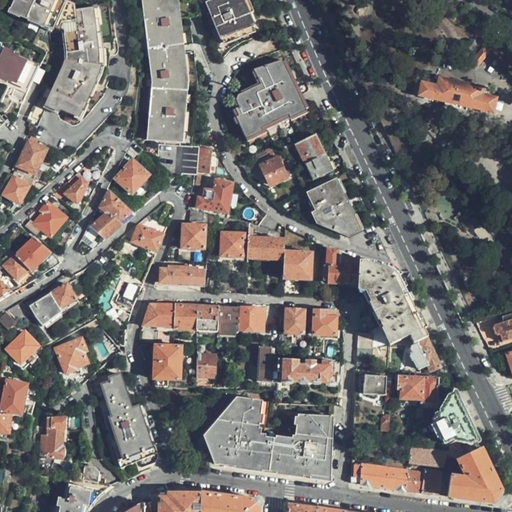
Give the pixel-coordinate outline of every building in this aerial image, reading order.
[(60,79),(49,98),(79,112),(79,113),(82,108),(84,108),(99,81),(96,80),(99,73),(103,58),(102,48),(104,47),(100,19),(97,20),(96,9),(76,12),(75,7),(60,0),(15,0),(11,11),(52,31),(54,28),(63,33),(66,40),(69,55),(69,62),(60,79)] [(142,0),(151,83),(144,135),(155,136),(156,139),(174,141),(180,78),(174,20),(188,18),(186,0),(142,0)] [(217,0),(207,5),(222,43),(254,30),(242,0),(217,0)] [(195,83),(188,18),(174,20),(180,78),(174,141),(189,143),(195,83)] [(254,30),(222,43),(224,48),(256,35),(254,30)] [(20,94),(34,65),(14,56),(15,53),(2,48),(0,51),(0,77),(3,79),(4,75),(15,80),(10,89),(20,94)] [(473,69),(486,55),(486,51),(482,48),(480,48),(467,63),(473,69)] [(35,63),(15,53),(14,56),(34,65),(35,63)] [(294,87),(283,60),(254,69),(259,84),(236,94),(235,102),(238,108),(235,110),(238,116),(234,118),(245,139),(305,111),(294,87)] [(491,112),(495,97),(479,94),(480,87),(438,78),(437,86),(420,82),(417,96),(444,102),(443,106),(465,110),(466,107),(491,112)] [(79,112),(49,98),(45,105),(45,106),(58,112),(59,109),(77,117),(79,112)] [(331,171),(314,135),(295,145),(312,181),(331,171)] [(33,174),(45,149),(27,140),(16,166),(33,174)] [(141,148),(132,140),(125,149),(133,156),(141,148)] [(199,146),(195,171),(202,173),(208,174),(212,148),(199,146)] [(255,160),(262,176),(265,175),(270,186),(288,178),(279,156),(269,161),(266,154),(255,160)] [(130,193),(146,175),(131,159),(115,177),(130,193)] [(89,177),(96,182),(100,174),(93,169),(89,177)] [(85,183),(73,173),(54,191),(59,196),(63,193),(74,204),(79,197),(85,183)] [(17,204),(28,185),(11,176),(2,194),(17,204)] [(227,212),(232,183),(216,180),(214,189),(204,187),(202,196),(197,195),(195,206),(227,212)] [(347,206),(334,180),(306,194),(315,212),(312,214),(317,224),(341,233),(348,236),(359,231),(347,206)] [(99,207),(106,213),(107,211),(118,224),(131,212),(108,189),(99,207)] [(28,219),(23,226),(34,234),(39,228),(49,237),(65,218),(45,203),(38,211),(41,213),(33,223),(28,219)] [(208,213),(190,210),(188,220),(202,221),(202,222),(207,223),(208,213)] [(106,213),(90,227),(103,238),(120,225),(118,224),(107,211),(106,213)] [(266,228),(258,225),(247,222),(246,259),(282,259),(283,252),(283,240),(251,238),(251,229),(264,233),(266,228)] [(142,246),(155,252),(163,234),(139,224),(137,226),(136,227),(130,241),(128,247),(137,251),(140,245),(142,246)] [(204,226),(182,225),(181,248),(203,249),(204,226)] [(124,238),(130,241),(136,227),(134,226),(121,237),(124,238)] [(242,257),(242,234),(221,233),(220,256),(242,257)] [(15,254),(13,256),(26,269),(29,272),(49,252),(31,237),(15,254)] [(357,283),(357,262),(358,260),(336,251),(327,250),(327,265),(324,264),(324,281),(336,282),(336,283),(348,284),(348,283),(357,283)] [(26,269),(13,256),(7,251),(0,257),(0,267),(2,266),(16,279),(26,269)] [(282,259),(282,279),(310,280),(311,253),(283,252),(282,259)] [(373,266),(357,262),(357,283),(357,289),(366,292),(371,303),(370,304),(377,319),(379,319),(383,329),(382,330),(389,345),(410,344),(426,336),(402,286),(398,277),(395,273),(389,269),(373,264),(373,266)] [(120,268),(116,264),(102,281),(107,285),(120,268)] [(140,283),(146,268),(139,265),(134,278),(140,283)] [(140,283),(141,284),(148,269),(146,268),(140,283)] [(204,271),(159,268),(153,284),(203,286),(204,271)] [(114,300),(132,307),(141,284),(140,283),(134,278),(123,270),(119,277),(124,279),(114,300)] [(0,301),(12,293),(0,281),(0,301)] [(49,294),(59,310),(75,298),(65,283),(49,294)] [(60,313),(59,310),(49,294),(29,308),(34,317),(41,326),(60,313)] [(150,303),(141,325),(172,326),(173,305),(173,300),(158,299),(150,303)] [(7,310),(17,321),(27,314),(20,302),(7,310)] [(172,329),(195,329),(196,306),(173,305),(172,326),(172,329)] [(195,329),(195,331),(216,332),(216,330),(217,307),(196,306),(195,329)] [(236,330),(240,330),(240,308),(217,307),(216,330),(236,330)] [(258,308),(240,307),(240,308),(240,330),(262,331),(264,309),(258,309),(258,308)] [(303,333),(304,310),(286,309),(284,332),(303,333)] [(336,312),(309,311),(308,322),(314,321),(313,334),(335,335),(336,312)] [(0,322),(6,329),(13,322),(5,312),(0,317),(0,322)] [(503,323),(495,325),(493,327),(491,329),(493,332),(496,335),(499,335),(501,340),(502,342),(510,339),(511,338),(511,317),(511,315),(501,317),(503,323)] [(19,364),(37,347),(23,332),(5,349),(19,364)] [(357,333),(356,365),(371,366),(373,334),(357,333)] [(432,370),(440,366),(427,338),(412,345),(410,347),(410,349),(411,350),(414,352),(411,354),(418,369),(427,365),(429,370),(432,370)] [(85,350),(80,339),(54,349),(64,373),(74,370),(74,368),(86,363),(82,352),(85,350)] [(202,346),(195,345),(194,376),(206,376),(206,378),(212,378),(212,376),(215,377),(215,355),(202,355),(202,346)] [(153,386),(166,386),(166,379),(178,380),(180,347),(154,346),(152,376),(153,386)] [(277,372),(278,358),(273,359),(273,354),(270,354),(270,348),(258,347),(257,382),(276,383),(277,372)] [(285,359),(278,358),(277,372),(283,372),(282,382),(292,383),(292,381),(326,383),(326,384),(337,385),(338,363),(323,361),(322,366),(315,365),(315,362),(313,361),(307,361),(306,362),(306,364),(297,364),(297,360),(290,360),(290,361),(285,361),(285,359)] [(133,458),(155,453),(138,400),(128,403),(117,369),(106,373),(108,377),(98,380),(110,410),(102,414),(120,461),(133,458)] [(391,374),(365,371),(364,377),(363,383),(363,392),(375,394),(376,395),(382,395),(385,395),(386,385),(390,385),(391,374)] [(421,399),(422,378),(399,377),(399,388),(401,388),(400,398),(421,399)] [(421,399),(421,400),(421,404),(424,406),(432,407),(435,404),(436,387),(438,386),(438,378),(422,377),(422,378),(421,399)] [(0,413),(9,414),(20,414),(25,384),(5,381),(0,404),(0,413)] [(466,418),(454,393),(447,396),(439,410),(440,413),(434,415),(436,419),(432,421),(431,424),(439,440),(442,439),(443,443),(448,441),(453,440),(454,442),(476,440),(466,418)] [(261,400),(239,398),(206,437),(217,464),(273,473),(318,478),(318,476),(321,476),(328,472),(330,415),(298,413),(296,439),(260,436),(261,400)] [(0,413),(0,432),(7,433),(9,414),(0,413)] [(381,418),(381,431),(388,432),(389,416),(384,416),(381,418)] [(60,446),(62,417),(47,418),(46,436),(41,436),(40,454),(46,455),(46,457),(62,458),(62,446),(60,446)] [(447,453),(446,457),(456,459),(479,447),(476,440),(454,442),(453,440),(448,441),(446,450),(448,450),(447,453)] [(442,469),(446,457),(447,453),(410,447),(407,463),(442,469)] [(479,447),(456,459),(464,475),(467,475),(467,478),(458,477),(456,497),(490,501),(492,501),(498,497),(499,493),(499,489),(492,474),(479,447)] [(447,496),(450,476),(441,475),(441,473),(424,470),(424,472),(361,464),(361,466),(354,466),(354,468),(350,467),(350,483),(447,496)] [(97,471),(94,468),(83,467),(82,480),(96,483),(97,471)] [(458,477),(450,476),(447,496),(456,497),(458,477)] [(104,489),(110,485),(96,483),(82,480),(62,477),(55,511),(85,511),(90,505),(97,497),(104,489)] [(199,493),(199,495),(199,511),(257,511),(257,503),(255,500),(199,493)] [(151,501),(150,511),(199,511),(199,495),(167,494),(151,501)] [(150,511),(151,501),(137,507),(128,511),(150,511)]
